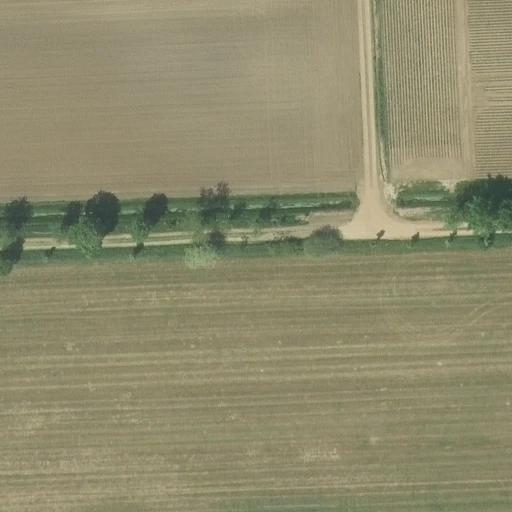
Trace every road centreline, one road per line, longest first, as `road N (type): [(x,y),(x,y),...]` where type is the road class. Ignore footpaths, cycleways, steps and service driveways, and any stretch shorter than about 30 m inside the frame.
road 1 (track): [(511,226),(0,243)]
road 2 (track): [(372,231),(362,0)]
